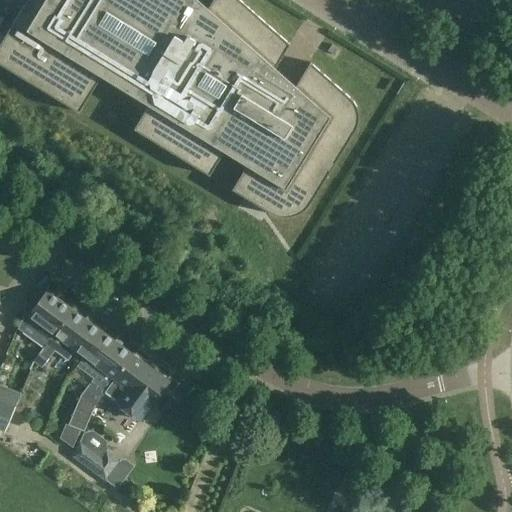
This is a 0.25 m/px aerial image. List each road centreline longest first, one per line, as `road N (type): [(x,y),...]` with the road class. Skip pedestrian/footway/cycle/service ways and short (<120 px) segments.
road 1 (residential): [(511,373),(355,399),(271,377),(0,198)]
road 2 (unclassified): [(454,83),(317,0)]
